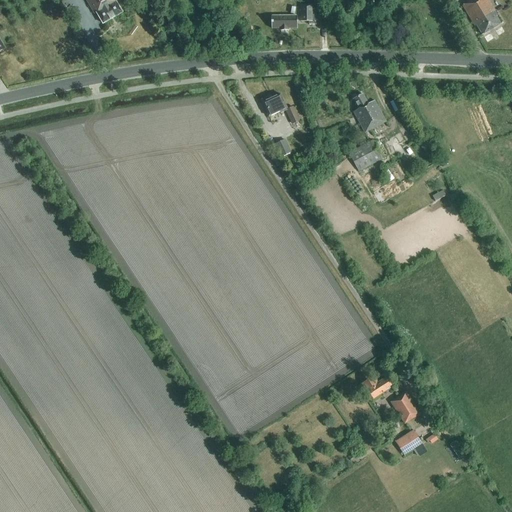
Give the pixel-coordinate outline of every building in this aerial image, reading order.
[(103,24),(122,13),(116,2),(118,1),(117,0),(85,0),(95,15),(97,13),(103,24)] [(482,36),(501,25),(496,17),(497,16),(495,12),(488,0),(471,0),(469,1),(469,2),(463,6),(475,27),(477,26),(482,36)] [(300,5),(300,22),(309,22),(309,25),(314,25),(314,15),(312,15),(312,5),(300,5)] [(297,28),(297,17),(272,17),(272,28),(281,28),(281,31),(287,31),(287,29),(297,28)] [(287,109),(280,95),(270,99),(268,97),(262,100),(263,102),(262,103),(269,117),(280,112),(281,114),(286,111),(292,124),(299,121),(293,108),(287,111),(286,109),(287,109)] [(369,104),(363,95),(353,100),(359,110),(354,113),(366,134),(387,122),(375,101),(369,104)] [(394,112),(400,110),(396,100),(390,103),(394,112)] [(293,161),(289,154),(291,153),(285,140),(274,145),(280,158),(281,158),(284,165),(293,161)] [(359,172),(382,159),(372,141),(349,154),(359,172)] [(394,179),(387,168),(381,172),(389,183),(394,179)] [(443,189),(432,194),(435,199),(445,194),(443,189)] [(391,386),(387,379),(383,374),(375,379),(374,377),(361,385),(365,392),(368,391),(373,399),(390,388),(389,387),(391,386)] [(405,425),(420,414),(407,393),(391,403),(405,425)] [(413,451),(422,445),(413,430),(404,436),(413,451)] [(452,453),(458,448),(447,433),(441,438),(452,453)]
